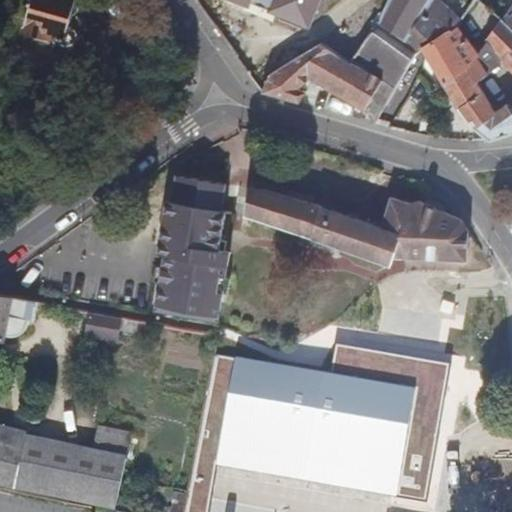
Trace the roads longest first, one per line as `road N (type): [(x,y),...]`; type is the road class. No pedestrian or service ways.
road 1 (unclassified): [(0,252),(162,135),(248,110)]
road 2 (unclassified): [(248,110),(418,155)]
road 3 (unknown): [(213,53),(299,32),(355,0)]
road 4 (unclassified): [(418,155),(482,216),(511,265)]
road 5 (unclassified): [(248,110),(181,0)]
